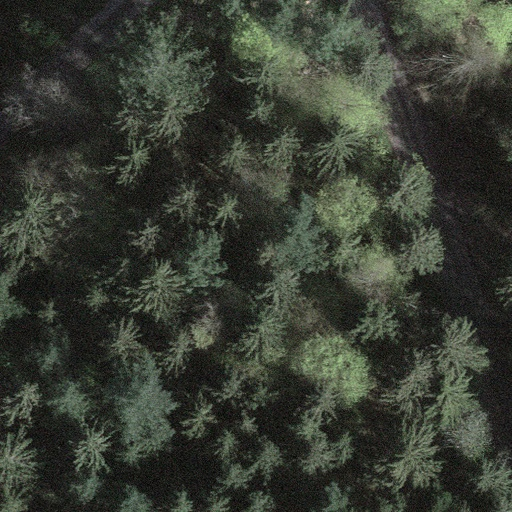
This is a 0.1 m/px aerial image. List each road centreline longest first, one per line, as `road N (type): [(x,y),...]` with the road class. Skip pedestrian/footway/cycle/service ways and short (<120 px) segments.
road 1 (track): [(511,435),(357,0)]
road 2 (track): [(0,131),(136,0)]
